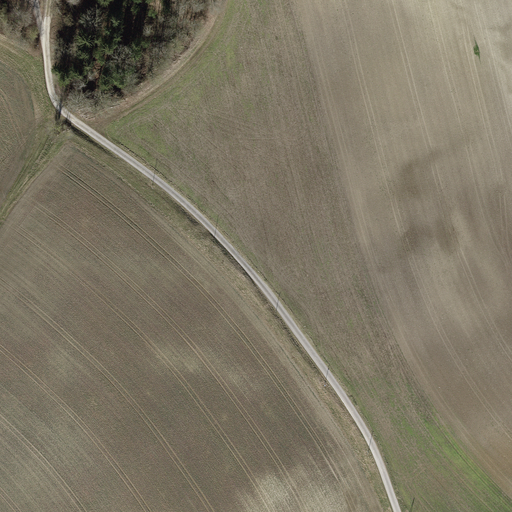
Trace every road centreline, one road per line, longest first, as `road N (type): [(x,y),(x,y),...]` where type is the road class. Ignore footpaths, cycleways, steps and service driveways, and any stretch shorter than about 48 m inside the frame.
road 1 (track): [(397,511),(358,418),(261,282),(185,202),(66,112),(53,91),(48,38)]
road 2 (track): [(0,216),(52,122),(53,91)]
